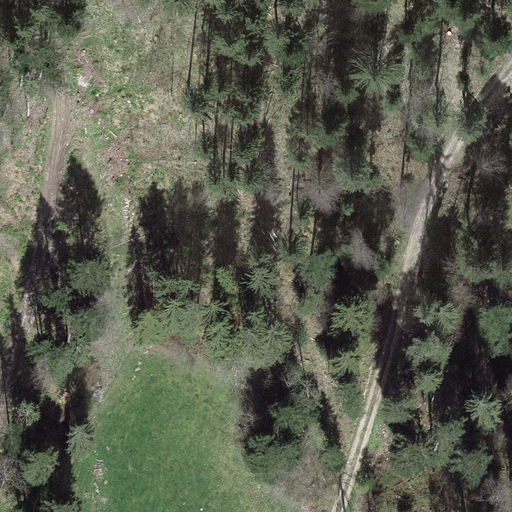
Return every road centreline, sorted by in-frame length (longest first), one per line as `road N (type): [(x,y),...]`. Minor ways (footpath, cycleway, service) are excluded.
road 1 (track): [(511,75),(465,133),(437,187),(337,511)]
road 2 (track): [(0,401),(50,206),(56,0)]
